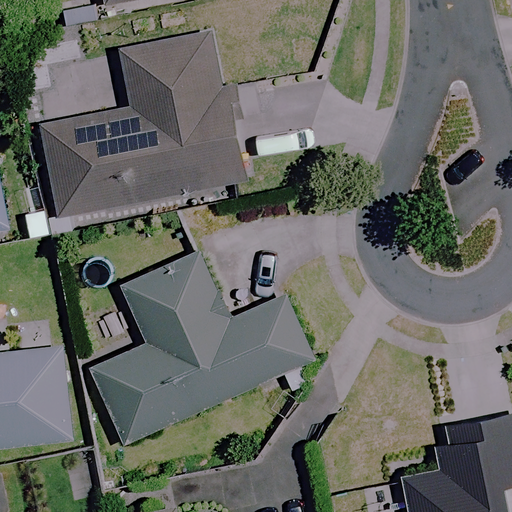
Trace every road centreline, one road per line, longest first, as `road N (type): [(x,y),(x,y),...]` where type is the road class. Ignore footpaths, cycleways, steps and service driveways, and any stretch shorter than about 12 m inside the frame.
road 1 (residential): [(511,278),(481,295),(443,297),(410,285),(386,257),(388,203),(436,73)]
road 2 (residential): [(442,18),(486,69),(511,163)]
